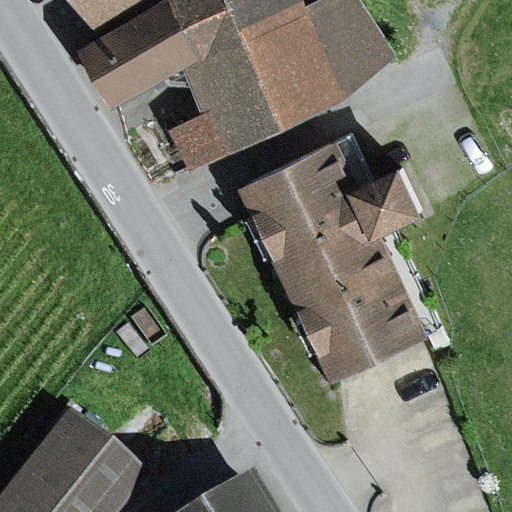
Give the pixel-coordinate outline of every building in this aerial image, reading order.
[(77,0),(94,25),(134,0),(77,0)] [(159,0),(106,32),(84,46),(116,103),(184,69),(202,110),(166,127),(193,166),(348,98),(398,55),(362,0),(317,0),(308,4),(307,0),(159,0)] [(352,137),(243,187),(333,381),(441,332),(392,226),(426,210),(405,165),(372,180),(352,137)] [(65,419),(0,503),(0,511),(111,511),(139,476),(65,419)] [(270,511),(248,474),(188,511),(270,511)]
